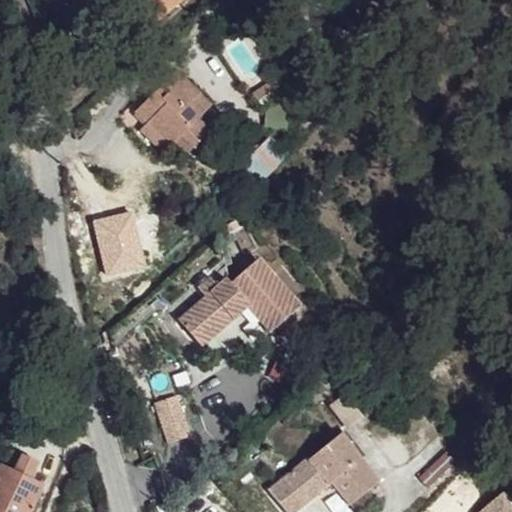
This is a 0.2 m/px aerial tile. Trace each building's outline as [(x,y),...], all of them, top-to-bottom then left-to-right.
[(138,0),(156,22),(180,0),(138,0)] [(82,21),(68,32),(76,42),(91,30),(82,21)] [(165,101),(155,91),(128,118),(167,156),(173,148),(182,136),(196,147),(211,134),(200,122),(207,114),(195,103),(204,94),(176,70),(165,81),(176,91),(165,101)] [(176,91),(165,81),(155,91),(165,101),(176,91)] [(215,107),(204,94),(195,103),(207,114),(215,107)] [(271,133),(235,170),(253,187),(289,151),(271,133)] [(173,148),(190,155),(196,147),(182,136),(173,148)] [(291,303),(250,255),(226,279),(221,276),(210,286),(202,279),(189,288),(197,296),(172,319),(192,344),(238,302),(263,330),(291,303)] [(328,381),(317,370),(295,396),(303,404),(328,381)] [(173,399),(152,408),(165,442),(186,435),(173,399)] [(342,432),(326,446),(279,491),(296,511),(301,511),(340,479),(361,499),(365,495),(383,477),(342,432)] [(0,511),(29,511),(39,491),(0,472),(0,511)]
